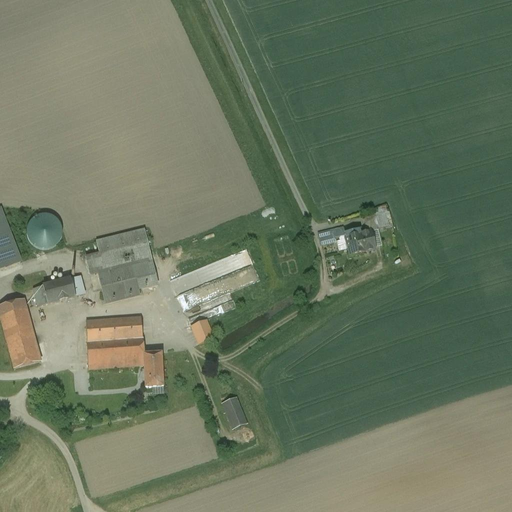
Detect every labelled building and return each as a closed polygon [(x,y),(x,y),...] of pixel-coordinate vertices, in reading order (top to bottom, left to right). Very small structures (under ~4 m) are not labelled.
[(0,209),(0,271),(21,264),(0,209)] [(30,244),(35,248),(40,251),(46,251),(52,250),(57,246),(60,242),(62,236),(61,229),(59,223),(54,219),(47,216),(41,217),(35,219),(31,223),(28,228),(27,233),(28,239),(30,244)] [(363,220),(367,234),(370,234),(379,231),(376,217),(363,220)] [(343,230),(327,234),(320,239),(321,244),(345,238),(344,235),(343,230)] [(97,272),(105,306),(139,297),(138,292),(158,287),(144,232),(98,244),(101,256),(85,260),(89,274),(97,272)] [(358,232),(344,235),(345,238),(350,258),(375,252),(370,234),(367,234),(359,236),(358,232)] [(67,278),(41,285),(46,304),(72,297),(67,278)] [(24,302),(0,308),(0,318),(14,371),(40,364),(24,302)] [(141,320),(85,324),(89,372),(144,368),(143,357),(141,320)] [(205,323),(191,328),(199,346),(213,340),(205,323)] [(143,357),(144,368),(145,391),(164,389),(162,356),(143,357)] [(235,400),(223,405),(233,431),(245,426),(235,400)]
